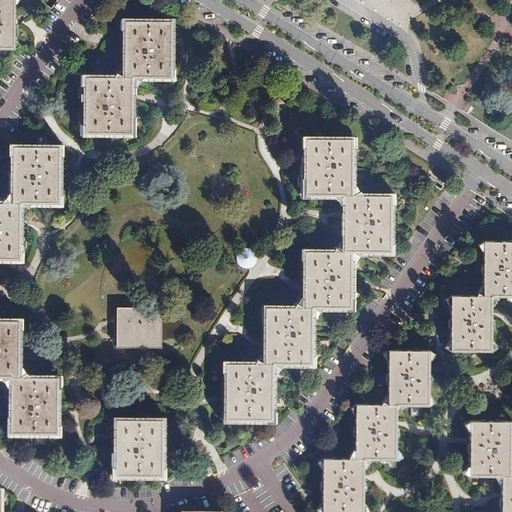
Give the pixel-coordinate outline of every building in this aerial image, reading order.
[(0,0),(0,48),(14,49),(14,0),(0,0)] [(124,78),(133,78),(172,79),(173,22),(125,21),(124,78)] [(133,78),(124,78),(86,77),(85,133),(132,134),(133,78)] [(286,86),(281,95),(288,100),(294,91),(286,86)] [(345,194),(352,195),(353,138),(306,137),(306,163),(305,194),(345,194)] [(12,202),(21,203),(59,203),(60,147),(13,146),(12,202)] [(352,195),(345,194),(344,220),(344,251),(352,251),(391,251),(392,195),(352,195)] [(21,203),(12,202),(0,202),(0,259),(20,260),(21,203)] [(483,296),(492,296),(511,296),(511,240),(484,240),(483,296)] [(352,251),(344,251),(305,250),(304,283),(304,307),(313,307),(351,308),(352,251)] [(248,267),(251,258),(244,256),(240,265),(248,267)] [(492,296),(483,296),(451,295),(450,351),(491,351),(492,316),(492,296)] [(141,347),(163,347),(164,306),(150,306),(136,306),(113,305),(113,310),(113,312),(113,338),(113,346),(141,347)] [(313,307),(304,307),(266,306),(265,339),(265,364),(274,364),(312,364),(313,307)] [(0,376),(11,376),(20,376),(20,351),(20,320),(0,320),(0,376)] [(387,405),(397,405),(417,405),(428,405),(428,368),(429,351),(388,350),(387,405)] [(274,364),(265,364),(226,363),(225,399),(225,419),(273,420),(274,364)] [(20,376),(11,376),(11,433),(58,433),(58,406),(58,376),(20,376)] [(397,405),(387,405),(356,404),(355,458),(364,459),(396,459),(396,425),(397,405)] [(116,420),(115,476),(162,476),(162,420),(116,420)] [(503,475),(510,475),(511,421),(470,421),(470,441),(470,475),(503,475)] [(364,459),(355,458),(323,458),(321,511),(363,511),(364,479),(364,459)] [(511,511),(511,475),(510,475),(503,475),(503,495),(502,511),(511,511)]
